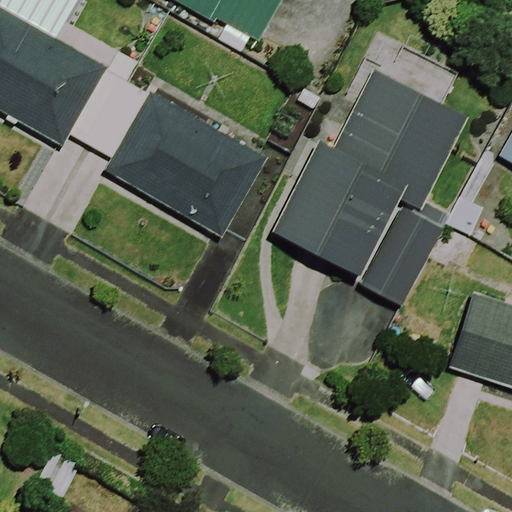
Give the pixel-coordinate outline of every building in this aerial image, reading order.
[(213,42),(240,56),(249,41),(255,44),(278,0),(168,0),(221,28),(213,42)] [(409,0),(369,0),(367,5),(401,20),(409,0)] [(126,83),(0,11),(0,115),(57,148),(64,136),(88,150),(107,161),(101,171),(217,238),(261,160),(126,83)] [(461,122),(368,74),(330,149),(319,143),(272,234),(359,279),(353,289),(395,311),(438,227),(414,214),(461,122)] [(511,131),(497,158),(511,166),(511,131)] [(511,311),(463,298),(443,374),(511,392),(511,311)]
